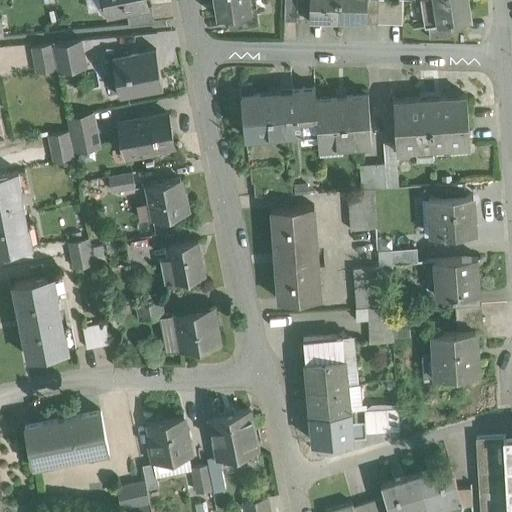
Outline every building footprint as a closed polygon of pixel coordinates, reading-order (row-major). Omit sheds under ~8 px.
[(146,0),(105,0),(108,15),(127,12),(148,8),(147,7),(146,0)] [(250,0),(214,0),(218,16),(216,16),(216,17),(227,16),(252,12),(252,11),(250,0)] [(284,0),(284,21),(297,21),(297,0),(284,0)] [(309,0),(297,0),(297,21),(310,21),(310,19),(309,19),(309,0)] [(337,0),(309,0),(309,19),(310,19),(337,19),(337,0)] [(337,0),(337,19),(364,20),(366,20),(366,0),(337,0)] [(378,0),(366,0),(366,20),(364,20),(364,23),(377,23),(378,0)] [(390,0),(378,0),(377,23),(389,24),(390,0)] [(402,0),(390,0),(389,24),(402,24),(402,0)] [(420,0),(425,25),(413,27),(413,28),(428,26),(453,22),(472,19),(472,17),(471,17),(467,0),(420,0)] [(148,8),(127,12),(129,25),(154,23),(151,6),(147,7),(148,8)] [(252,12),(227,16),(229,30),(259,25),(256,10),(252,11),(252,12)] [(453,22),(428,26),(429,39),(454,35),(453,22)] [(80,40),(54,45),(60,72),(86,67),(80,40)] [(51,43),(32,47),(37,73),(56,69),(51,43)] [(156,50),(113,59),(115,71),(107,72),(112,96),(163,86),(156,50)] [(315,89),(292,91),(292,90),(280,90),(281,92),(284,134),(318,131),(316,98),(315,89)] [(281,92),(241,96),(245,138),(284,134),(281,92)] [(368,94),(316,98),(318,131),(319,147),(371,143),(368,94)] [(467,95),(430,97),(433,147),(470,145),(467,95)] [(430,97),(393,100),(396,150),(433,147),(430,97)] [(92,112),(69,117),(75,151),(99,146),(92,112)] [(167,114),(133,120),(140,155),(158,151),(158,149),(173,146),(167,114)] [(68,131),(48,135),(51,148),(71,144),(68,131)] [(71,144),(51,148),(54,161),(73,157),(71,144)] [(385,163),(360,164),(361,189),(386,188),(385,163)] [(276,167),(250,169),(251,183),(253,183),(255,196),(279,195),(278,179),(277,179),(276,167)] [(25,169),(0,174),(0,251),(40,244),(36,224),(26,226),(19,191),(29,189),(25,169)] [(132,173),(109,177),(111,191),(135,187),(132,173)] [(180,178),(147,185),(150,202),(138,205),(141,220),(153,218),(153,219),(188,212),(184,192),(183,192),(180,178)] [(291,178),(278,179),(279,195),(292,194),(291,178)] [(465,183),(439,184),(440,197),(466,195),(465,183)] [(440,197),(428,198),(428,199),(433,199),(435,233),(431,233),(431,235),(476,232),(473,195),(466,195),(440,197)] [(314,206),(270,210),(274,254),(319,251),(314,206)] [(88,237),(69,241),(71,254),(91,250),(88,237)] [(197,241),(167,246),(174,282),(204,276),(197,241)] [(416,247),(390,249),(391,264),(417,262),(416,247)] [(91,250),(71,254),(74,267),(93,263),(91,250)] [(319,251),(274,254),(279,299),(324,295),(319,251)] [(477,256),(434,259),(436,296),(480,293),(477,256)] [(61,274),(14,283),(29,358),(76,348),(72,329),(62,331),(55,296),(65,294),(61,274)] [(160,300),(137,305),(140,320),(163,316),(160,300)] [(391,305),(367,307),(369,343),(393,341),(391,305)] [(212,306),(175,313),(178,332),(181,349),(182,350),(219,343),(212,306)] [(106,322),(94,325),(98,346),(110,344),(106,322)] [(94,325),(82,327),(86,348),(98,346),(94,325)] [(476,329),(432,332),(435,377),(478,374),(476,329)] [(178,332),(166,334),(169,351),(181,349),(178,332)] [(343,335),(303,338),(305,359),(345,356),(343,335)] [(305,359),(305,360),(307,387),(348,383),(345,356),(305,359)] [(348,383),(307,387),(310,413),(350,410),(348,383)] [(397,406),(386,407),(388,427),(398,426),(397,406)] [(386,407),(366,409),(368,429),(388,427),(386,407)] [(249,408),(209,417),(218,458),(258,450),(249,408)] [(350,410),(310,413),(313,441),(353,438),(350,410)] [(100,411),(26,426),(35,472),(56,468),(54,458),(88,451),(90,461),(109,457),(100,411)] [(183,416),(148,423),(151,437),(149,437),(154,462),(155,462),(157,474),(178,469),(175,458),(191,454),(183,416)] [(511,511),(511,435),(506,435),(505,435),(476,437),(480,511),(511,511)] [(154,462),(142,465),(147,488),(159,486),(154,462)] [(450,462),(415,472),(427,511),(428,511),(427,510),(443,505),(445,511),(463,506),(450,462)] [(206,464),(192,466),(198,492),(211,489),(206,464)] [(427,511),(415,472),(381,482),(385,497),(389,511),(427,511)] [(145,480),(117,486),(121,508),(149,502),(145,480)] [(269,511),(267,496),(243,500),(245,511),(269,511)] [(389,511),(385,497),(354,507),(355,511),(389,511)] [(352,503),(326,511),(355,511),(354,507),(352,503)]
